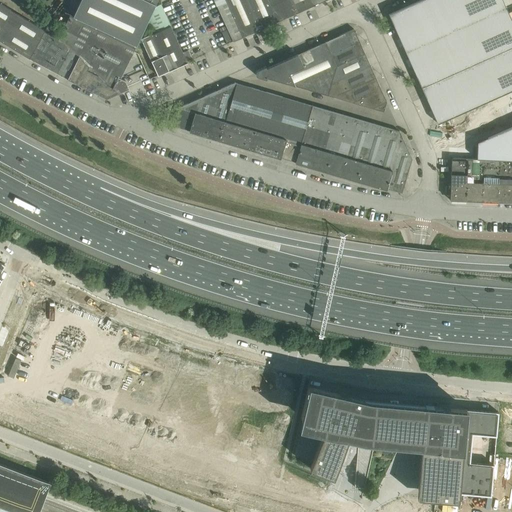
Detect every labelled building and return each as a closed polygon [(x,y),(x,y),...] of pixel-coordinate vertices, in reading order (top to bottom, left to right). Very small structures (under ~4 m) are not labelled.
[(78,0),(71,15),(136,47),(158,0),(78,0)] [(279,21),(269,0),(214,0),(233,41),(279,21)] [(291,0),(269,0),(279,21),(297,13),(291,0)] [(313,0),(291,0),(297,13),(315,5),(313,0)] [(419,0),(388,14),(389,14),(400,39),(403,47),(409,60),(412,67),(421,87),(432,111),(435,118),(437,124),(438,124),(511,90),(511,21),(502,0),(419,0)] [(0,40),(26,56),(30,59),(45,30),(0,3),(0,40)] [(141,39),(158,76),(186,63),(161,4),(156,6),(148,23),(153,34),(141,39)] [(45,30),(30,59),(29,59),(57,74),(75,83),(106,99),(129,89),(126,80),(120,78),(132,56),(136,47),(71,15),(60,40),(47,33),(50,28),(47,26),(45,30)] [(267,77),(384,111),(386,102),(384,96),(366,56),(354,29),(297,55),(294,56),(266,68),(265,66),(257,70),(256,71),(255,73),(255,74),(256,76),(257,77),(266,79),(267,77)] [(511,126),(477,142),(476,159),(511,160),(511,126)] [(450,200),(466,201),(467,159),(452,158),(450,181),(450,200)] [(467,159),(466,201),(481,201),(483,159),(467,159)] [(481,201),(497,202),(499,160),(483,159),(481,201)] [(497,202),(511,202),(511,160),(499,160),(497,202)] [(334,477),(339,463),(349,439),(422,445),(418,489),(417,496),(433,498),(458,500),(459,493),(491,496),(494,464),(470,462),(472,434),(496,436),(498,412),(451,408),(451,407),(425,405),(370,400),(364,399),(365,399),(308,386),(301,417),(328,423),(310,468),(334,477)] [(0,511),(39,511),(51,483),(0,463),(0,511)]
